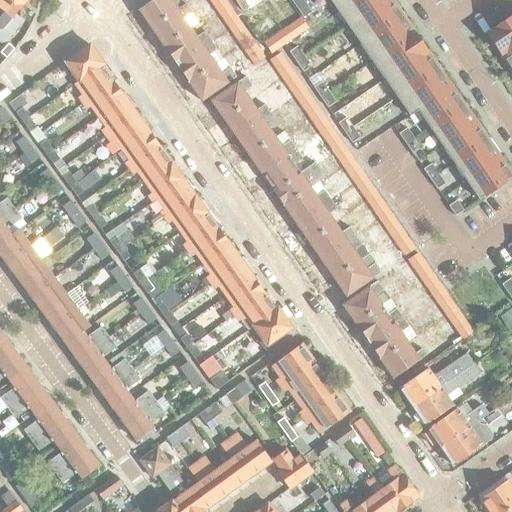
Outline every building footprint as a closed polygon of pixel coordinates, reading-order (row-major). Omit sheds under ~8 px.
[(0,0),(0,9),(3,12),(0,16),(0,29),(1,31),(27,0),(0,0)] [(179,0),(156,0),(138,13),(151,32),(186,8),(179,0)] [(290,0),(296,8),(304,2),(302,0),(290,0)] [(347,0),(329,0),(335,9),(347,0)] [(347,0),(335,9),(347,26),(385,0),(347,0)] [(391,0),(385,0),(347,26),(360,44),(401,16),(402,15),(391,0)] [(304,2),(296,8),(303,18),(311,12),(304,2)] [(186,8),(151,32),(163,50),(198,26),(186,8)] [(233,12),(225,18),(233,28),(241,22),(233,12)] [(511,14),(484,34),(498,54),(500,53),(511,44),(511,14)] [(414,33),(402,15),(401,16),(360,44),(372,62),(413,34),(414,33)] [(241,22),(233,28),(240,38),(248,33),(241,22)] [(301,24),(291,31),(297,39),(307,32),(301,24)] [(198,26),(163,50),(175,68),(210,44),(198,26)] [(291,31),(281,38),(286,46),(297,39),(291,31)] [(426,53),(427,52),(414,33),(413,34),(372,62),(385,81),(426,53)] [(271,40),(263,45),(270,56),(278,51),(271,40)] [(0,52),(0,64),(13,49),(8,44),(0,52)] [(210,44),(175,68),(188,86),(223,62),(210,44)] [(511,71),(511,70),(511,44),(500,53),(498,54),(510,72),(511,71)] [(77,80),(102,62),(89,45),(61,65),(66,73),(70,70),(77,80)] [(297,47),(289,52),(296,62),(304,56),(297,47)] [(439,68),(427,52),(426,53),(385,81),(396,98),(437,69),(439,68)] [(304,56),(296,62),(302,72),(311,66),(304,56)] [(104,65),(103,65),(102,62),(77,80),(78,82),(74,84),(82,95),(78,98),(81,102),(111,80),(102,68),(104,65)] [(286,62),(278,68),(285,78),(293,72),(286,62)] [(236,64),(201,87),(213,104),(247,81),(236,64)] [(396,98),(409,116),(450,87),(451,86),(439,68),(437,69),(396,98)] [(293,72),(285,78),(292,88),(300,83),(293,72)] [(97,116),(123,97),(111,80),(81,102),(86,110),(90,107),(97,116)] [(247,81),(213,104),(224,120),(258,96),(247,81)] [(321,82),(313,88),(320,98),(328,92),(321,82)] [(451,86),(450,87),(409,116),(417,111),(429,128),(462,105),(463,104),(451,86)] [(328,92),(320,98),(327,108),(335,102),(328,92)] [(308,94),(300,99),(307,110),(315,104),(308,94)] [(258,96),(224,120),(235,136),(269,112),(258,96)] [(21,120),(28,116),(22,108),(23,107),(16,97),(8,103),(21,120)] [(105,135),(135,114),(123,97),(97,116),(105,128),(101,130),(105,135)] [(315,104),(307,110),(314,120),(322,114),(315,104)] [(476,122),(463,104),(462,105),(429,128),(441,146),(474,123),(476,122)] [(0,120),(2,124),(9,118),(2,108),(0,108),(0,120)] [(269,112),(235,136),(246,152),(280,128),(269,112)] [(120,149),(147,130),(135,114),(105,135),(109,142),(113,139),(120,149)] [(33,137),(39,132),(28,116),(21,120),(33,137)] [(346,118),(338,123),(344,133),(353,128),(346,118)] [(453,164),(486,141),(488,140),(476,122),(474,123),(441,146),(453,164)] [(329,126),(321,131),(329,141),(337,136),(329,126)] [(280,128),(246,152),(257,168),(291,144),(280,128)] [(353,128),(344,133),(351,143),(360,138),(353,128)] [(398,134),(405,144),(413,138),(407,128),(398,134)] [(128,168),(159,147),(147,130),(120,149),(128,160),(125,163),(128,168)] [(45,153),(51,149),(39,132),(33,137),(45,153)] [(337,136),(329,141),(336,152),(344,146),(337,136)] [(23,153),(31,147),(23,137),(15,142),(23,153)] [(413,138),(405,144),(412,154),(420,148),(413,138)] [(500,158),(488,140),(486,141),(453,164),(465,181),(499,159),(500,158)] [(291,144),(257,168),(267,184),(302,160),(291,144)] [(30,164),(38,158),(31,147),(23,153),(30,164)] [(144,182),(171,163),(159,147),(128,168),(133,175),(137,172),(144,182)] [(57,170),(63,165),(51,149),(45,153),(57,170)] [(352,157),(344,163),(351,173),(359,167),(352,157)] [(478,200),(483,197),(484,198),(511,179),(511,174),(500,158),(499,159),(465,181),(478,200)] [(302,160),(267,184),(278,199),(313,175),(302,160)] [(152,201),(182,180),(171,163),(144,182),(152,193),(148,196),(152,201)] [(430,179),(438,174),(431,164),(423,170),(430,179)] [(69,187),(83,177),(77,170),(71,175),(63,165),(57,170),(69,187)] [(359,167),(351,173),(358,183),(366,178),(359,167)] [(46,185),(54,180),(47,169),(38,175),(46,185)] [(445,184),(438,174),(430,179),(437,189),(445,184)] [(313,175),(278,199),(289,215),(324,191),(313,175)] [(81,203),(87,198),(83,192),(91,187),(83,177),(69,187),(81,203)] [(54,196),(62,190),(54,180),(46,185),(54,196)] [(164,218),(194,196),(182,180),(152,201),(153,203),(156,200),(163,210),(159,212),(161,214),(150,221),(153,225),(155,223),(162,219),(164,218)] [(373,189),(365,194),(373,205),(380,199),(373,189)] [(324,191),(289,215),(300,231),(335,207),(324,191)] [(179,232),(206,213),(194,196),(164,218),(168,224),(172,221),(179,232)] [(93,219),(99,214),(87,198),(81,203),(93,219)] [(0,211),(10,204),(6,199),(0,203),(0,211)] [(380,199),(373,205),(380,215),(388,209),(380,199)] [(70,217),(77,212),(70,201),(62,207),(70,217)] [(456,201),(448,206),(455,216),(463,211),(456,201)] [(0,237),(9,231),(8,229),(21,219),(10,204),(0,211),(0,237)] [(335,207),(300,231),(311,247),(346,223),(335,207)] [(77,228),(85,222),(77,212),(70,217),(77,228)] [(187,251),(218,229),(206,213),(179,232),(186,242),(182,245),(187,251)] [(93,219),(100,230),(107,225),(99,214),(93,219)] [(395,220),(387,226),(394,236),(402,231),(395,220)] [(346,223),(311,247),(322,263),(357,239),(346,223)] [(116,252),(123,247),(134,239),(127,229),(123,232),(119,225),(104,236),(116,252)] [(203,265),(230,246),(218,229),(187,251),(191,257),(195,254),(203,265)] [(0,256),(3,261),(28,243),(18,230),(12,234),(9,231),(0,237),(0,256)] [(402,231),(394,236),(401,247),(409,241),(402,231)] [(93,250),(101,244),(93,234),(86,239),(93,250)] [(357,239),(322,263),(333,278),(368,254),(357,239)] [(16,277),(40,259),(28,243),(3,261),(16,277)] [(101,260),(109,255),(101,244),(93,250),(83,256),(87,262),(97,255),(101,260)] [(211,284),(242,263),(230,246),(203,265),(210,274),(206,277),(211,284)] [(116,252),(123,262),(130,257),(123,247),(116,252)] [(368,254),(333,278),(344,295),(379,272),(368,254)] [(411,260),(418,270),(426,265),(419,255),(411,260)] [(28,294),(52,276),(40,259),(16,277),(28,294)] [(115,280),(123,274),(113,261),(105,266),(115,280)] [(227,298),(254,279),(242,263),(211,284),(214,289),(218,286),(227,298)] [(489,268),(475,281),(481,286),(494,274),(489,268)] [(140,284),(146,280),(139,270),(133,274),(140,284)] [(124,293),(132,287),(123,274),(115,280),(124,293)] [(40,311),(65,292),(52,276),(28,294),(40,311)] [(235,318),(265,296),(254,279),(227,298),(233,307),(229,310),(235,318)] [(511,291),(511,283),(509,279),(501,285),(508,295),(511,291)] [(153,303),(160,298),(146,280),(140,284),(153,303)] [(429,286),(436,297),(444,291),(437,281),(429,286)] [(354,327),(389,303),(376,284),(341,308),(354,327)] [(451,302),(444,291),(436,297),(443,307),(451,302)] [(52,327),(77,309),(65,292),(40,311),(52,327)] [(163,317),(170,312),(176,307),(167,293),(160,298),(153,303),(163,317)] [(279,311),(277,308),(275,310),(265,296),(235,318),(237,321),(241,318),(249,330),(253,327),(254,328),(279,311)] [(140,315),(148,309),(140,298),(132,304),(140,315)] [(366,345),(401,321),(389,303),(354,327),(366,345)] [(65,344),(89,326),(77,309),(52,327),(65,344)] [(148,325),(155,319),(148,309),(140,315),(148,325)] [(511,311),(511,310),(499,317),(511,335),(511,311)] [(263,348),(291,328),(279,311),(254,328),(261,338),(257,340),(263,348)] [(163,317),(175,332),(182,327),(178,321),(177,321),(170,312),(163,317)] [(462,317),(454,323),(461,333),(469,328),(462,317)] [(401,321),(366,345),(379,362),(413,339),(401,321)] [(77,361),(108,338),(101,327),(87,337),(83,332),(90,327),(89,326),(65,344),(77,361)] [(102,357),(115,347),(125,341),(118,330),(108,338),(77,361),(88,376),(106,363),(102,357)] [(163,347),(171,341),(163,330),(156,336),(163,347)] [(189,352),(196,347),(186,334),(180,339),(189,352)] [(0,363),(15,353),(12,350),(3,337),(0,338),(0,363)] [(413,339),(379,362),(392,381),(426,358),(413,339)] [(171,357),(179,352),(171,341),(163,347),(171,357)] [(275,380),(279,386),(313,362),(301,345),(271,366),(279,377),(275,380)] [(199,366),(206,361),(196,347),(189,352),(199,366)] [(26,369),(18,357),(15,353),(0,363),(0,379),(5,376),(9,382),(26,369)] [(412,407),(474,364),(467,353),(432,377),(427,370),(400,388),(412,407)] [(216,389),(227,381),(210,357),(206,361),(199,366),(216,389)] [(100,393),(132,369),(124,359),(111,369),(106,363),(88,376),(100,393)] [(295,400),(324,378),(313,362),(279,386),(283,392),(287,389),(295,400)] [(187,379),(194,373),(187,363),(179,368),(187,379)] [(474,364),(412,407),(425,425),(452,407),(444,396),(479,372),(474,364)] [(38,385),(36,382),(26,369),(9,382),(14,388),(0,398),(7,408),(38,385)] [(112,409),(130,396),(125,390),(139,380),(132,369),(100,393),(112,409)] [(194,389),(202,383),(194,373),(187,379),(194,389)] [(298,413),(303,419),(336,395),(324,378),(295,400),(302,410),(298,413)] [(232,404),(253,389),(246,379),(233,389),(225,395),(232,404)] [(265,397),(271,392),(264,382),(258,387),(265,397)] [(50,401),(41,389),(38,385),(7,408),(15,419),(28,408),(32,414),(50,401)] [(124,425),(155,402),(148,391),(134,401),(130,396),(112,409),(124,425)] [(278,402),(271,392),(265,397),(272,407),(278,402)] [(319,433),(329,426),(348,412),(336,395),(303,419),(303,420),(307,425),(311,422),(319,433)] [(149,422),(163,412),(169,407),(162,397),(155,402),(124,425),(139,445),(156,432),(153,428),(149,422)] [(62,417),(59,414),(50,401),(32,414),(37,421),(24,431),(30,440),(62,417)] [(440,448),(478,421),(475,417),(465,424),(455,409),(427,429),(440,448)] [(74,433),(65,422),(62,417),(30,440),(38,451),(52,441),(56,446),(74,433)] [(283,418),(276,422),(284,433),(290,428),(283,418)] [(353,423),(376,458),(384,452),(361,418),(353,423)] [(440,448),(452,466),(491,440),(492,434),(486,425),(480,424),(478,421),(440,448)] [(331,437),(339,447),(355,436),(347,425),(335,434),(331,437)] [(295,435),(291,428),(290,428),(284,433),(291,442),(298,437),(295,435)] [(85,449),(83,446),(74,433),(56,446),(61,453),(47,463),(54,472),(85,449)] [(254,474),(270,462),(255,441),(246,447),(236,433),(228,439),(238,453),(254,474)] [(323,459),(339,447),(331,437),(324,442),(315,448),(323,459)] [(237,486),(254,474),(238,453),(228,439),(220,445),(230,459),(222,465),(237,486)] [(157,474),(175,500),(173,501),(159,511),(158,511),(201,511),(203,511),(196,501),(188,490),(157,448),(139,460),(152,478),(157,474)] [(98,467),(89,454),(85,449),(54,472),(62,483),(76,473),(80,479),(98,467)] [(300,455),(292,461),(285,451),(273,459),(280,470),(276,473),(288,490),(303,479),(309,475),(312,472),(300,455)] [(237,486),(222,465),(214,471),(203,456),(195,462),(206,477),(221,498),(237,486)] [(0,462),(0,467),(6,475),(14,469),(6,458),(0,462)] [(203,511),(221,498),(206,477),(195,462),(187,468),(198,483),(188,490),(196,501),(203,511)] [(380,486),(399,511),(411,503),(409,501),(417,496),(395,465),(386,471),(391,478),(380,486)] [(122,486),(121,485),(115,476),(101,486),(108,496),(122,486)] [(398,511),(399,511),(380,486),(374,477),(365,483),(374,495),(364,502),(371,511),(395,511),(397,511),(398,511)] [(22,497),(30,491),(22,481),(14,486),(22,497)] [(487,511),(502,511),(511,505),(511,489),(506,481),(479,500),(487,511)] [(8,507),(15,501),(8,491),(1,496),(8,507)] [(22,497),(29,507),(37,501),(30,491),(22,497)] [(336,511),(323,493),(317,497),(327,511),(336,511)] [(371,511),(364,502),(362,498),(351,506),(347,499),(339,505),(343,511),(371,511)] [(23,511),(15,501),(8,507),(2,511),(23,511)]
